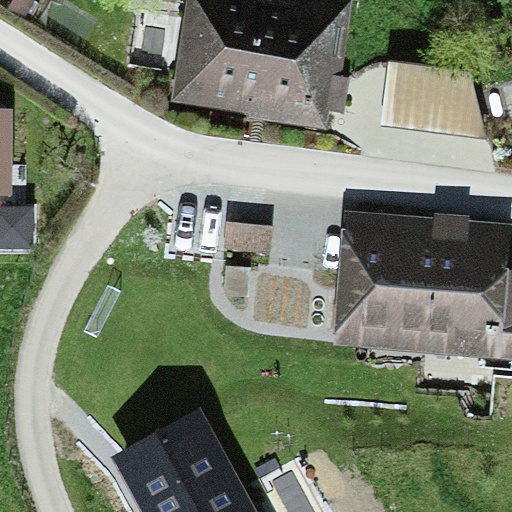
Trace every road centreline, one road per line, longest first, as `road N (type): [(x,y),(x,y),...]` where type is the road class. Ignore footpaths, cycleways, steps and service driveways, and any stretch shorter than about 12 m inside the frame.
road 1 (residential): [(152,134),(43,329),(34,439),(54,511)]
road 2 (unclassified): [(152,134),(213,157),(511,194)]
road 3 (unclassified): [(0,42),(152,134)]
